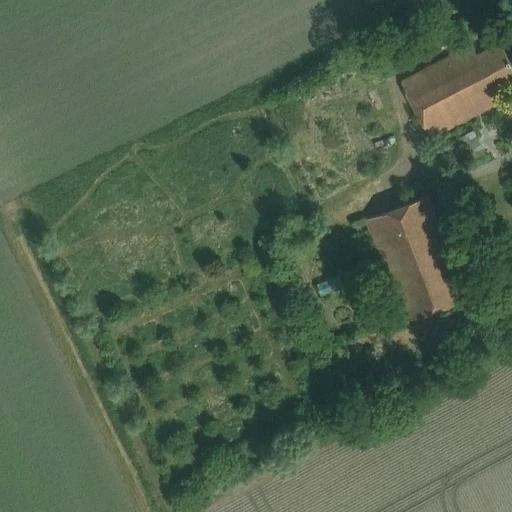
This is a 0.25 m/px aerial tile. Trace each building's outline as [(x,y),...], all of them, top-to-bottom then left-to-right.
[(442,28),(431,33),(439,47),(449,42),(442,28)] [(497,91),(511,83),(511,59),(502,40),(477,53),(473,44),(402,81),(432,138),(503,101),(497,91)] [(376,81),(413,63),(404,45),(367,63),(376,81)] [(474,130),(460,138),(466,150),(481,142),(474,130)] [(405,321),(465,300),(428,197),(368,219),(405,321)] [(338,275),(316,285),(321,296),(343,286),(338,275)]
